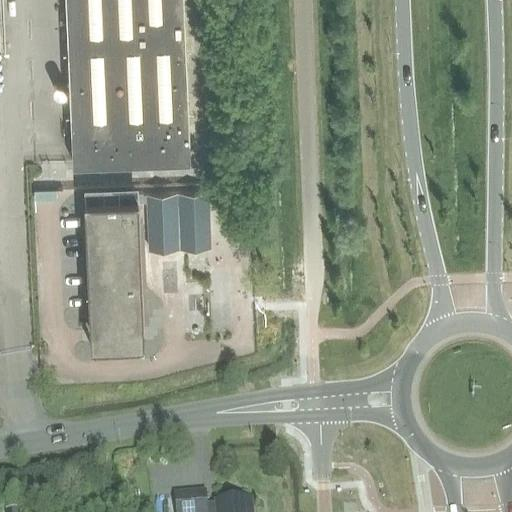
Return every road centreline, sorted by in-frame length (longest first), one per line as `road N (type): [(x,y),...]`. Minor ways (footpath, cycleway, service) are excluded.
road 1 (primary): [(409,0),(417,180),(449,327)]
road 2 (primary): [(501,330),(494,0)]
road 3 (tertiary): [(313,412),(109,431),(0,451)]
